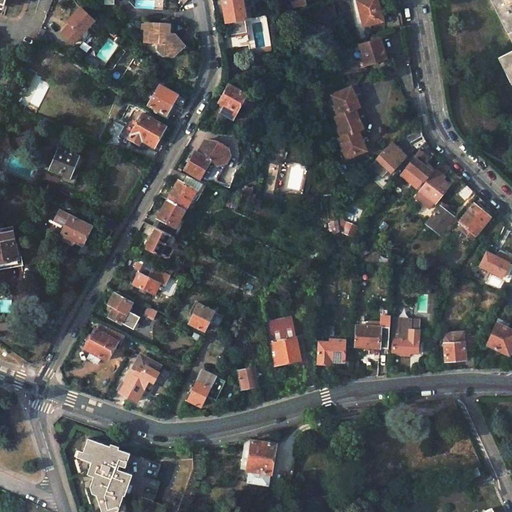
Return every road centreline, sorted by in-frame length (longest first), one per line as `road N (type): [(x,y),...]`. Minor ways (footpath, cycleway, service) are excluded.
road 1 (unclassified): [(44,387),(172,427),(215,424),(339,391),(511,383)]
road 2 (residential): [(202,0),(208,82),(44,387)]
road 3 (residential): [(412,0),(434,131),(511,207)]
road 4 (residential): [(44,387),(38,415),(67,509)]
